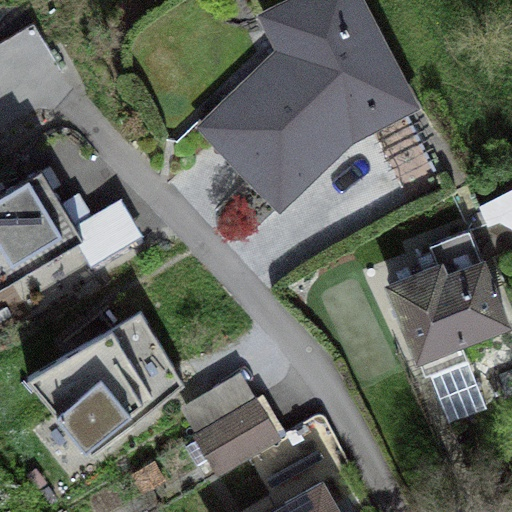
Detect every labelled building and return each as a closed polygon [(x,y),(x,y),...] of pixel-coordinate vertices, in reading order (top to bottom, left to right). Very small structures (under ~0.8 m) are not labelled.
[(410,104),(356,0),(294,0),(264,16),(290,64),(245,107),(235,96),(206,124),(280,202),(346,136),(410,104)] [(0,53),(0,103),(24,87),(0,53)] [(54,154),(0,193),(0,322),(116,240),(54,154)] [(511,227),(511,189),(490,201),(500,221),(511,227)] [(437,266),(389,284),(425,374),(467,358),(460,340),(507,321),(470,228),(428,244),(437,266)] [(174,272),(53,359),(114,444),(236,357),(174,272)] [(307,461),(268,404),(202,448),(242,506),(307,461)] [(362,511),(341,481),(295,511),(362,511)]
